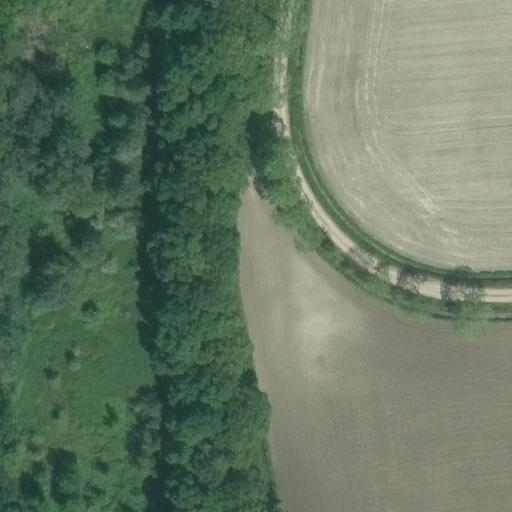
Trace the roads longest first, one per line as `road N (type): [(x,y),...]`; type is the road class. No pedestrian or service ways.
road 1 (track): [(230,0),(214,293),(262,511)]
road 2 (track): [(511,300),(417,293),(329,233),(285,133),(294,0)]
